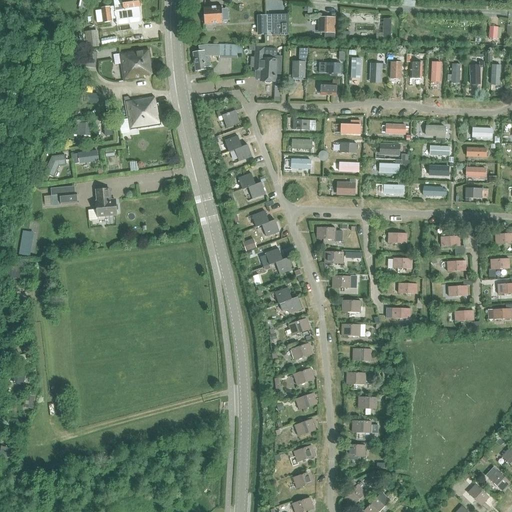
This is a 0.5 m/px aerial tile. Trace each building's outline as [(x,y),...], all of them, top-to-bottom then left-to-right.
[(88,2),(88,0),(80,0),(78,7),(86,9),(88,2)] [(114,7),(110,7),(111,17),(112,19),(116,19),(116,21),(140,17),(139,8),(140,8),(139,2),(138,0),(113,0),(114,5),(114,7)] [(101,11),(95,12),(97,24),(107,22),(112,21),(112,19),(111,17),(110,7),(105,8),(101,9),(101,11)] [(222,23),(222,20),(225,20),(225,10),(221,10),(221,7),(203,8),(204,24),(222,23)] [(288,15),(272,15),(272,36),(288,35),(288,15)] [(335,33),(333,33),(333,23),(335,23),(335,18),(320,17),(320,33),(324,33),(324,39),(334,39),(335,34),(335,33)] [(383,19),(382,40),(390,41),(391,19),(383,19)] [(489,27),(488,38),(497,39),(498,28),(489,27)] [(97,30),(85,32),(86,41),(86,44),(86,48),(99,47),(97,30)] [(198,52),(193,53),(196,71),(201,70),(205,70),(204,68),(211,67),(209,56),(218,57),(219,57),(219,52),(219,45),(213,45),(207,45),(198,46),(198,52)] [(219,52),(219,57),(236,57),(237,54),(237,46),(219,45),(219,52)] [(254,67),(254,71),(255,71),(260,71),(260,79),(260,82),(277,82),(277,75),(280,75),(281,57),(264,56),(264,55),(264,47),(256,46),(254,46),(254,58),(254,67)] [(148,50),(113,56),(115,65),(120,64),(123,82),(144,79),(144,77),(153,75),(148,50)] [(86,67),(95,68),(96,53),(87,52),(86,67)] [(351,78),(360,78),(361,59),(351,58),(351,78)] [(293,78),(304,78),(305,62),(293,61),(293,78)] [(403,72),(403,68),(402,68),(402,63),(390,62),(390,79),(401,79),(402,72),(403,72)] [(431,82),(440,83),(441,63),(432,62),(431,82)] [(479,65),(469,66),(469,76),(470,76),(470,85),(471,85),(472,86),(476,86),(477,85),(481,85),(480,68),(484,67),(484,62),(479,62),(479,65)] [(319,63),(319,73),(333,74),(340,74),(341,64),(334,64),(319,63)] [(410,63),(410,79),(422,79),(422,63),(410,63)] [(370,83),(381,84),(382,65),(370,64),(370,83)] [(447,75),(447,81),(452,81),(452,84),(455,84),(459,84),(460,65),(456,65),(452,65),(452,75),(447,75)] [(491,85),(500,85),(501,66),(492,65),(491,85)] [(320,95),(337,96),(337,85),(339,85),(339,80),(333,79),(332,84),(321,84),(320,95)] [(76,101),(98,104),(99,94),(92,93),(93,87),(84,86),(83,93),(77,92),(76,101)] [(127,119),(119,120),(120,131),(129,130),(161,125),(157,104),(155,105),(154,97),(130,102),(129,96),(123,98),(127,119)] [(240,123),(235,111),(233,105),(216,112),(218,117),(222,116),(227,127),(240,123)] [(111,112),(103,113),(105,135),(112,135),(111,112)] [(341,129),(341,134),(360,135),(360,130),(361,121),(350,120),(350,125),(341,125),(341,129)] [(293,130),(309,131),(309,121),(294,121),(293,130)] [(70,134),(91,135),(92,123),(71,122),(70,134)] [(386,134),(405,135),(405,126),(386,125),(386,134)] [(426,126),(426,136),(435,136),(435,142),(445,142),(445,137),(445,127),(426,126)] [(472,137),(492,138),(492,129),(472,129),(472,137)] [(229,153),(235,150),(242,147),(238,136),(225,141),(229,153)] [(292,149),(312,150),(312,140),(292,140),(292,149)] [(340,153),(356,154),(356,144),(340,144),(340,153)] [(235,150),(239,162),(252,157),(248,145),(242,147),(235,150)] [(380,145),(380,155),(399,156),(401,146),(380,145)] [(430,146),(430,156),(449,157),(450,147),(430,146)] [(467,148),(466,157),(486,158),(487,149),(467,148)] [(78,154),(73,154),(74,164),(79,163),(79,164),(99,161),(98,151),(78,153),(78,154)] [(318,153),(318,156),(318,159),(320,161),(323,161),(326,161),(328,159),(328,156),(328,153),(326,151),(323,151),(320,151),(318,153)] [(52,156),(42,178),(47,180),(50,175),(54,177),(59,166),(66,165),(65,154),(52,156)] [(291,160),(291,169),(311,170),(311,160),(291,160)] [(339,172),(358,173),(359,163),(339,163),(339,172)] [(380,164),(379,174),(399,174),(399,165),(380,164)] [(449,177),(449,167),(429,166),(429,176),(449,177)] [(466,177),(476,178),(476,179),(478,179),(478,178),(485,178),(486,169),(466,168),(466,177)] [(242,190),(248,188),(255,185),(251,174),(238,178),(242,190)] [(248,188),(252,199),(265,194),(261,183),(255,185),(248,188)] [(338,193),(355,194),(356,184),(338,183),(338,193)] [(383,195),(403,195),(403,186),(398,186),(384,185),(383,195)] [(423,186),(423,196),(442,196),(442,195),(446,195),(446,189),(442,189),(442,187),(423,186)] [(110,188),(96,189),(97,200),(96,200),(97,209),(97,217),(117,215),(117,210),(118,209),(118,204),(116,204),(115,199),(111,199),(110,188)] [(470,198),(481,199),(482,189),(466,189),(465,198),(470,198)] [(75,193),(51,196),(52,205),(52,206),(77,204),(76,193),(75,193)] [(232,194),(227,196),(233,213),(238,211),(232,194)] [(256,228),(262,225),(269,223),(269,222),(265,211),(252,216),(256,228)] [(262,225),(266,237),(279,232),(275,220),(269,222),(269,223),(262,225)] [(316,239),(335,240),(335,228),(317,228),(316,239)] [(441,237),(441,247),(455,247),(455,256),(465,255),(465,246),(460,247),(459,236),(457,237),(456,232),(446,233),(446,234),(441,234),(441,237)] [(388,243),(406,244),(407,234),(388,233),(388,243)] [(496,245),(511,243),(511,233),(495,235),(496,245)] [(21,239),(19,255),(29,256),(32,241),(21,239)] [(250,240),(243,243),(247,252),(253,249),(250,240)] [(270,265),(276,263),(275,263),(283,260),(282,260),(278,249),(265,253),(270,265)] [(324,264),(343,264),(343,253),(325,252),(324,264)] [(275,263),(276,263),(280,274),(293,270),(288,258),(282,260),(283,260),(275,263)] [(388,260),(388,268),(406,269),(406,272),(411,272),(411,269),(412,259),(403,259),(393,258),(393,260),(388,260)] [(491,270),(489,270),(489,277),(495,277),(495,270),(500,269),(509,269),(509,259),(499,259),(490,260),(491,270)] [(28,268),(29,261),(21,260),(20,264),(8,264),(8,277),(20,278),(20,268),(28,268)] [(447,272),(466,271),(465,261),(447,262),(447,272)] [(258,275),(252,276),(255,286),(261,284),(258,275)] [(332,288),(350,288),(351,282),(351,277),(332,276),(332,288)] [(511,284),(498,285),(498,295),(507,294),(511,293),(511,279),(511,280),(511,284)] [(398,294),(417,294),(417,284),(399,284),(398,294)] [(449,297),(467,296),(467,286),(464,286),(448,287),(449,297)] [(288,288),(274,293),(279,304),(280,304),(285,302),(292,299),(288,288)] [(280,304),(279,304),(282,312),(287,310),(289,314),(302,309),(298,297),(292,299),(285,302),(280,304)] [(342,312),(360,313),(361,301),(342,301),(342,312)] [(386,318),(410,318),(410,308),(386,308),(386,318)] [(488,320),(511,319),(511,318),(511,312),(511,308),(488,309),(488,320)] [(455,322),(473,321),(473,311),(454,312),(455,322)] [(288,325),(292,336),(310,330),(306,319),(288,325)] [(479,322),(471,323),(471,331),(479,330),(479,322)] [(341,336),(360,337),(360,325),(342,325),(341,336)] [(291,350),(294,361),(312,355),(308,344),(291,350)] [(352,361),(371,361),(371,350),(353,349),(352,361)] [(24,364),(31,362),(30,353),(20,355),(21,361),(14,362),(14,364),(18,364),(19,368),(24,368),(24,364)] [(14,383),(24,385),(26,374),(33,375),(33,372),(18,369),(17,371),(16,370),(12,370),(11,375),(14,376),(13,381),(14,381),(14,383)] [(293,375),(297,386),(314,380),(311,369),(293,375)] [(346,385),(365,385),(365,374),(347,373),(346,385)] [(295,400),(299,411),(317,405),(313,394),(295,400)] [(24,406),(35,408),(36,396),(25,395),(24,406)] [(358,397),(358,409),(365,409),(365,415),(370,415),(370,409),(376,410),(377,398),(369,398),(366,398),(358,397)] [(294,426),(298,437),(316,431),(312,420),(294,426)] [(352,433),(371,433),(371,422),(352,421),(352,433)] [(495,442),(500,447),(506,441),(501,436),(495,442)] [(1,445),(0,452),(0,456),(5,457),(5,462),(10,463),(11,454),(14,454),(14,452),(15,452),(15,449),(14,449),(15,446),(10,445),(10,447),(1,445)] [(346,445),(346,457),(348,457),(348,460),(357,460),(358,459),(363,459),(363,457),(365,457),(365,446),(357,445),(354,445),(346,445)] [(294,452),(297,463),(315,457),(311,446),(294,452)] [(502,457),(511,466),(511,450),(510,448),(502,457)] [(488,479),(502,491),(510,483),(496,470),(488,479)] [(293,478),(297,489),(314,483),(311,472),(293,478)] [(361,482),(358,485),(345,498),(353,507),(366,493),(361,489),(364,486),(361,482)] [(388,485),(385,488),(390,493),(393,490),(388,485)] [(468,493),(481,506),(489,498),(475,485),(468,493)] [(292,504),(294,511),(304,511),(314,509),(310,498),(292,504)] [(364,511),(379,511),(385,506),(377,498),(364,511)]
